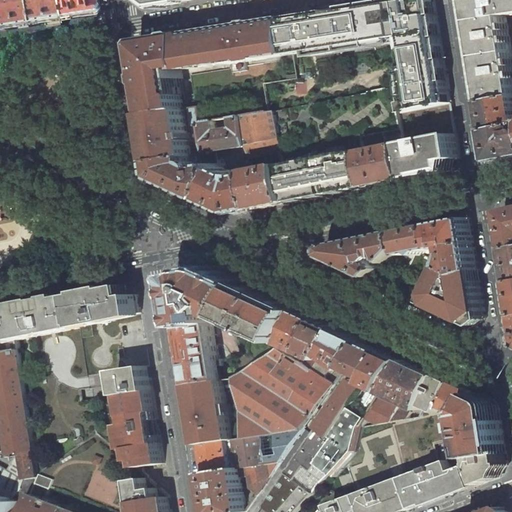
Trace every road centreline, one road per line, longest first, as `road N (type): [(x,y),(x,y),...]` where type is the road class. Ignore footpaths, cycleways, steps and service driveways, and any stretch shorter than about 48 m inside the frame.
road 1 (primary): [(511,378),(243,248)]
road 2 (residential): [(155,258),(194,511)]
road 3 (secondary): [(484,187),(243,248)]
road 4 (residential): [(484,187),(455,0)]
road 5 (residential): [(120,28),(297,0)]
road 6 (residential): [(120,28),(144,201)]
road 7 (residential): [(511,351),(484,187)]
road 8 (primary): [(144,201),(0,135)]
road 9 (tertiary): [(126,262),(0,285)]
road 10 (unclassified): [(0,47),(120,28)]
